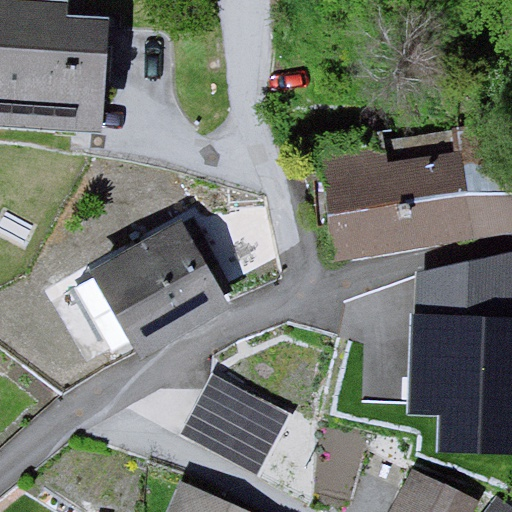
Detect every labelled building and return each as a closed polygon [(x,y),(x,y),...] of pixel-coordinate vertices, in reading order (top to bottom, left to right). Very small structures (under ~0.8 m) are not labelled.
[(0,8),(0,122),(114,131),(122,17),(0,8)] [(315,154),(331,249),(470,226),(455,132),(315,154)] [(182,228),(97,277),(137,346),(222,297),(182,228)] [(209,378),(178,439),(258,480),(290,419),(209,378)] [(472,511),(413,478),(393,511),(472,511)] [(243,511),(178,489),(170,511),(243,511)]
